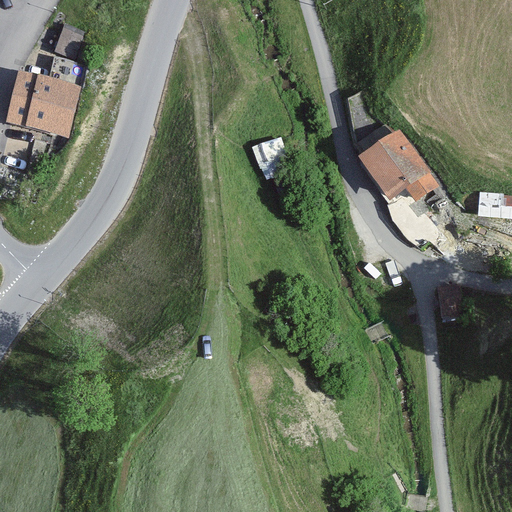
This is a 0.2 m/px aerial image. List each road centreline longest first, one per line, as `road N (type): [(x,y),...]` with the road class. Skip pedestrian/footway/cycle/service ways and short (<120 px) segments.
road 1 (tertiary): [(38,279),(86,229),(122,171),(173,0)]
road 2 (unclassified): [(421,266),(361,197),(305,0)]
road 3 (unclassified): [(447,511),(421,266)]
